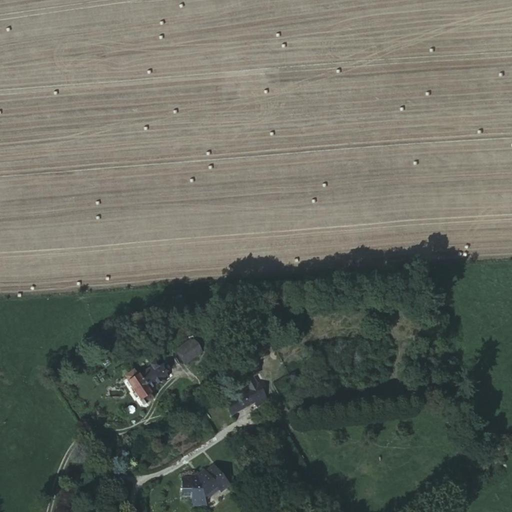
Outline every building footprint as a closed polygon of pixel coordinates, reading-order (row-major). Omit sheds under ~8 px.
[(192,339),(181,346),(190,360),(201,353),(192,339)] [(190,360),(181,346),(177,350),(186,363),(190,360)] [(127,381),(140,400),(150,393),(148,389),(165,377),(156,364),(140,375),(138,373),(137,374),(128,380),(127,381)] [(134,370),(125,376),(128,380),(137,374),(134,370)] [(252,377),(243,382),(247,390),(226,402),(232,413),(254,402),(264,397),(261,390),(259,391),(252,377)] [(257,406),(267,402),(264,397),(254,402),(257,406)] [(220,476),(212,467),(205,472),(197,478),(191,478),(182,479),(182,489),(191,489),(191,502),(191,504),(205,503),(204,501),(218,490),(220,492),(228,485),(221,475),(220,476)] [(181,502),(191,502),(191,489),(182,489),(181,489),(181,502)]
